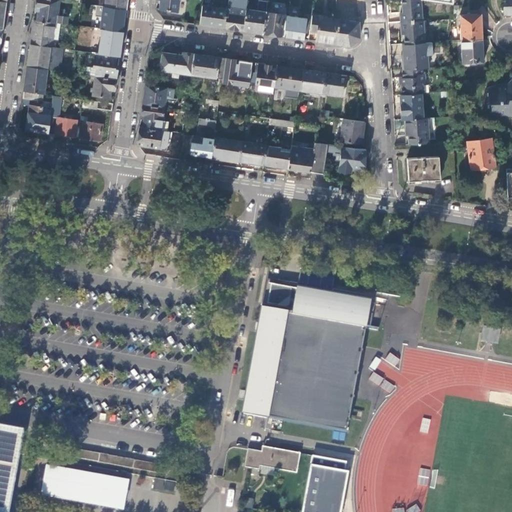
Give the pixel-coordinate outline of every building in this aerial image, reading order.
[(58,15),(60,0),(36,0),(36,7),(39,7),(38,19),(55,22),(67,23),(68,16),(58,15)] [(126,9),(127,0),(105,0),(105,6),(126,9)] [(178,12),(179,0),(160,0),(159,9),(178,12)] [(422,21),(421,0),(418,0),(402,0),(403,13),(400,13),(401,23),(422,21)] [(511,0),(503,0),(504,15),(511,14),(511,0)] [(227,9),(202,5),(199,25),(211,27),(224,29),(227,9)] [(227,7),(227,9),(224,29),(232,30),(242,31),(245,10),(227,7)] [(245,10),(242,31),(251,32),(262,34),(265,12),(245,10)] [(266,13),(265,12),(262,34),(270,35),(282,37),(284,15),(266,13)] [(462,40),(483,40),(482,15),(461,16),(462,40)] [(307,19),(287,16),(284,37),(293,39),(304,40),(307,19)] [(339,20),(336,19),(312,16),(310,30),(318,31),(316,42),(323,43),(336,45),(339,20)] [(55,22),(38,19),(34,19),(31,44),(51,47),(55,22)] [(360,38),(359,22),(339,20),(336,45),(342,45),(350,47),(360,38)] [(425,44),(423,21),(422,21),(401,23),(401,33),(404,35),(405,45),(425,44)] [(120,56),(123,31),(102,28),(100,43),(93,42),(92,52),(96,53),(116,56),(120,56)] [(484,64),(483,40),(462,40),(462,64),(484,64)] [(433,55),(432,43),(425,44),(405,45),(402,45),(403,60),(402,60),(402,71),(422,69),(428,69),(428,56),(433,55)] [(51,47),(31,44),(28,66),(47,69),(59,71),(60,71),(64,48),(51,47)] [(117,79),(118,69),(115,68),(116,56),(96,53),(95,60),(92,60),(91,66),(86,65),(85,74),(95,76),(117,79)] [(189,54),(183,53),(182,56),(162,54),(160,70),(192,75),(195,55),(189,54)] [(195,55),(192,75),(223,79),(225,59),(211,57),(195,55)] [(238,61),(225,59),(223,79),(222,83),(249,87),(253,63),(238,61)] [(268,65),(259,64),(255,84),(274,87),(276,66),(268,65)] [(47,69),(28,66),(24,91),(44,93),(47,69)] [(276,66),(274,87),(274,88),(299,91),(302,70),(289,68),(276,66)] [(425,80),(425,74),(423,75),(422,69),(402,71),(403,79),(403,85),(401,87),(402,96),(421,94),(424,94),(423,85),(422,84),(425,80)] [(314,72),(302,70),(299,91),(323,94),(324,94),(326,73),(314,72)] [(335,75),(326,73),(324,94),(343,97),(346,80),(336,78),(337,75),(335,75)] [(115,90),(117,79),(95,76),(93,95),(107,97),(108,89),(115,90)] [(511,78),(511,80),(511,79),(511,80),(506,87),(502,87),(501,86),(487,89),(488,105),(491,105),(492,117),(511,115),(511,78)] [(173,89),(146,85),(143,105),(164,108),(165,101),(172,102),(173,89)] [(54,95),(44,93),(24,91),(23,99),(53,103),(54,95)] [(402,96),(400,96),(402,120),(403,120),(423,119),(421,94),(402,96)] [(113,103),(84,99),(83,106),(96,108),(97,108),(112,111),(113,103)] [(51,116),(49,133),(78,137),(80,121),(58,117),(60,104),(53,103),(51,116)] [(27,129),(49,133),(51,116),(41,115),(42,107),(30,105),(27,129)] [(162,120),(164,108),(143,105),(141,115),(144,116),(143,128),(161,130),(162,120)] [(190,154),(211,158),(212,146),(214,138),(216,122),(199,119),(196,137),(193,137),(190,152),(190,154)] [(295,123),(270,119),(269,124),(294,128),(295,123)] [(430,144),(428,119),(423,119),(403,120),(404,129),(407,129),(408,145),(430,144)] [(364,123),(343,120),(340,141),(361,144),(364,123)] [(80,121),(78,137),(100,140),(102,124),(80,121)] [(158,149),(161,130),(143,128),(140,127),(138,138),(143,139),(142,146),(158,149)] [(182,151),(190,152),(193,137),(184,136),(182,151)] [(238,162),(241,141),(214,138),(212,146),(211,158),(238,162)] [(467,142),(471,171),(496,167),(492,139),(467,142)] [(266,145),(241,141),(238,162),(263,165),(266,147),(266,145)] [(326,145),(314,144),(313,150),(310,173),(322,174),(325,151),(326,145)] [(325,151),(341,153),(342,147),(326,145),(325,151)] [(266,147),(263,165),(272,167),(272,170),(276,171),(276,170),(283,171),(284,169),(288,169),(291,150),(266,147)] [(313,150),(291,147),(291,150),(288,169),(310,173),(313,150)] [(364,171),(366,151),(342,147),(341,153),(338,171),(351,173),(351,169),(364,171)] [(408,159),(408,167),(409,181),(421,180),(421,183),(428,182),(428,180),(440,179),(439,166),(439,157),(408,159)] [(331,289),(334,290),(335,289),(266,281),(261,310),(262,310),(262,309),(269,310),(269,305),(266,304),(270,284),(330,295),(331,289)] [(243,414),(346,433),(369,301),(364,301),(365,296),(334,290),(331,289),(330,295),(270,284),(266,304),(269,305),(269,310),(262,309),(262,310),(260,321),(264,322),(262,334),(258,333),(247,391),(252,392),(250,403),(245,403),(243,414)] [(485,342),(492,343),(493,344),(497,336),(499,337),(500,329),(483,327),(481,333),(483,333),(485,342)] [(379,384),(382,377),(373,372),(369,379),(379,384)] [(0,511),(3,511),(19,433),(10,432),(9,436),(0,434),(0,511)] [(294,472),(296,462),(298,463),(300,453),(262,446),(261,451),(247,449),(245,459),(249,459),(248,467),(258,469),(259,465),(294,472)] [(62,456),(166,475),(168,467),(64,447),(62,456)] [(344,471),(346,461),(312,455),(301,511),(340,511),(348,471),(344,471)] [(129,478),(45,464),(40,495),(124,509),(129,478)] [(173,493),(175,482),(155,477),(152,489),(173,493)]
